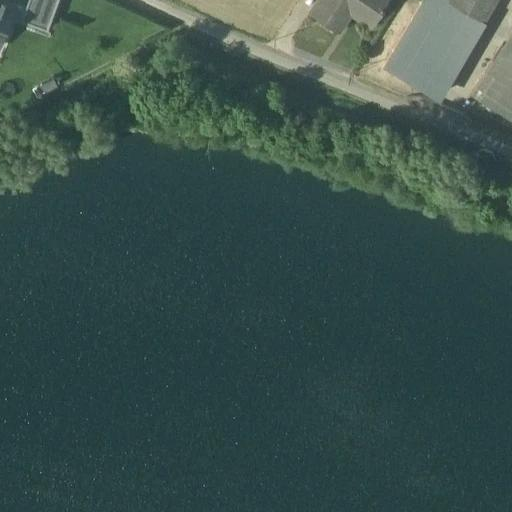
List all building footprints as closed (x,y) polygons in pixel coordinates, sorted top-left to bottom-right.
[(320,0),(314,10),(334,23),(346,5),(373,23),(387,3),(385,2),(386,0),(320,0)] [(438,99),(485,20),(452,0),(420,0),(382,66),(438,99)] [(496,0),(452,0),(485,20),(496,0)] [(14,8),(5,4),(0,16),(0,23),(7,26),(14,8)] [(15,8),(8,26),(17,29),(23,10),(15,8)] [(511,65),(496,55),(472,92),(511,117),(511,65)]
